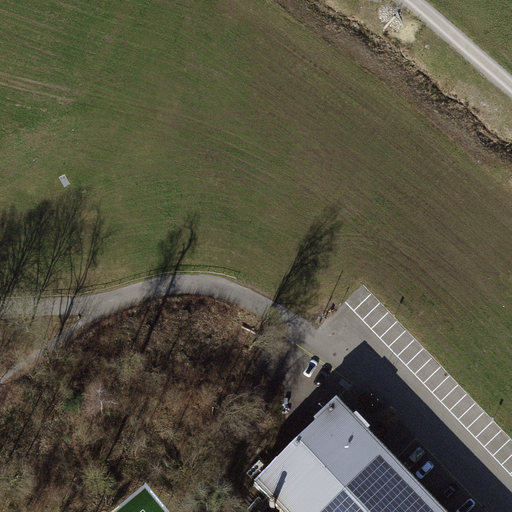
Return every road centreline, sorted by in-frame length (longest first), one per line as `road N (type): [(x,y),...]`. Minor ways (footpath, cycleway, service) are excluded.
road 1 (residential): [(306,334),(246,297),(185,283),(0,313)]
road 2 (track): [(413,0),(511,82)]
